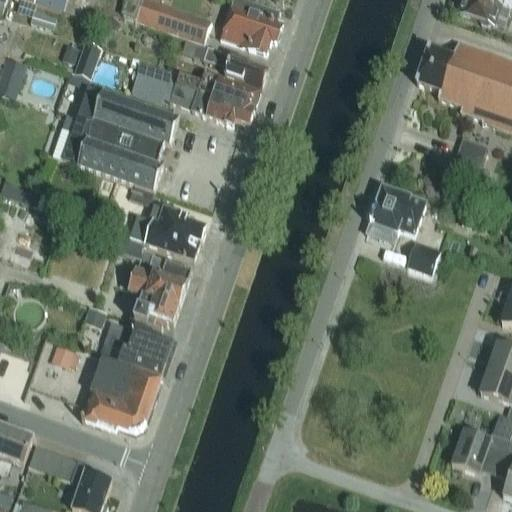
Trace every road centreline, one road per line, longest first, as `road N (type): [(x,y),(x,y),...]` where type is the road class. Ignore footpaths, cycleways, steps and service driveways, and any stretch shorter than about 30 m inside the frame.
road 1 (tertiary): [(156,471),(317,0)]
road 2 (residential): [(275,457),(431,0)]
road 3 (residential): [(407,501),(487,277)]
road 4 (residential): [(156,471),(0,413)]
road 5 (residential): [(407,501),(275,457)]
